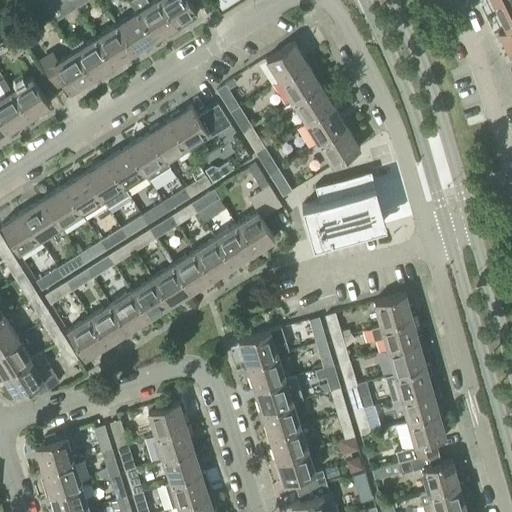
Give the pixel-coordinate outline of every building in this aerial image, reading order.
[(75,7),(70,0),(53,0),(44,6),(53,20),(75,7)] [(147,0),(130,0),(136,10),(154,36),(165,29),(166,31),(175,26),(174,24),(174,23),(159,0),(151,0),(148,2),(147,0)] [(159,0),(174,23),(187,15),(188,17),(197,12),(196,10),(189,0),(159,0)] [(511,0),(491,0),(498,13),(511,5),(511,0)] [(511,5),(498,13),(506,29),(507,32),(511,30),(511,5)] [(116,23),(133,50),(154,36),(136,10),(116,23)] [(13,25),(26,45),(38,37),(26,17),(13,25)] [(94,36),(111,63),(133,50),(116,23),(94,36)] [(26,45),(13,25),(3,31),(16,51),(26,45)] [(511,30),(507,32),(506,29),(497,33),(509,56),(511,54),(511,30)] [(73,49),(91,76),(111,63),(94,36),(73,49)] [(279,78),(306,61),(292,40),(265,57),(279,78)] [(91,76),(73,49),(58,58),(53,50),(40,59),(56,83),(63,79),(69,89),(91,76)] [(306,61),(279,78),(292,99),(319,83),(306,61)] [(9,89),(27,116),(49,102),(32,75),(9,89)] [(215,88),(228,107),(229,109),(238,103),(225,82),(215,88)] [(306,121),(333,104),(319,83),(292,99),(306,121)] [(0,94),(0,119),(6,129),(27,116),(9,89),(0,94)] [(206,108),(219,128),(230,121),(217,101),(206,108)] [(238,103),(229,109),(242,130),(251,124),(238,103)] [(219,128),(206,108),(197,113),(191,104),(169,117),(186,144),(208,131),(210,134),(219,128)] [(333,104),(306,121),(319,142),(346,125),(333,104)] [(147,131),(164,158),(186,144),(169,117),(147,131)] [(256,152),(265,146),(251,124),(242,130),(256,152)] [(346,125),(319,142),(332,163),(359,146),(346,125)] [(127,144),(144,171),(149,179),(170,167),(164,158),(147,131),(127,144)] [(106,157),(122,184),(144,171),(127,144),(106,157)] [(265,146),(256,152),(269,173),(278,167),(265,146)] [(122,184),(106,157),(85,170),(102,197),(108,206),(128,193),(122,184)] [(260,188),(268,183),(254,161),(247,166),(260,188)] [(292,189),(279,168),(278,167),(269,173),(283,195),(292,189)] [(64,184),(81,210),(102,197),(85,170),(64,184)] [(319,200),(301,205),(313,245),(379,226),(368,188),(375,186),(370,170),(314,185),(319,200)] [(182,187),(188,196),(210,182),(204,173),(182,187)] [(258,189),(271,209),(281,203),(268,183),(260,188),(258,189)] [(43,197),(59,224),(81,210),(64,184),(43,197)] [(162,199),(168,208),(188,196),(182,187),(162,199)] [(191,201),(197,210),(219,196),(213,187),(191,201)] [(235,222),(252,249),(273,236),(261,216),(271,209),(258,189),(248,195),(256,209),(235,222)] [(59,224),(43,197),(22,210),(39,237),(59,224)] [(140,213),(146,222),(168,208),(162,199),(140,213)] [(171,213),(177,223),(197,210),(191,201),(171,213)] [(39,237),(22,210),(0,223),(17,250),(39,237)] [(120,226),(125,235),(146,222),(140,213),(120,226)] [(149,227),(154,237),(177,223),(171,213),(149,227)] [(252,249),(235,222),(213,236),(230,263),(252,249)] [(99,239),(104,248),(125,235),(120,226),(99,239)] [(129,240),(134,249),(154,237),(149,227),(129,240)] [(0,253),(3,257),(12,252),(0,233),(0,253)] [(193,249),(209,276),(230,263),(213,236),(193,249)] [(77,253),(83,262),(104,248),(99,239),(77,253)] [(107,253),(113,263),(134,249),(129,240),(107,253)] [(171,262),(188,290),(209,276),(193,249),(171,262)] [(16,278),(25,273),(12,252),(3,257),(16,278)] [(83,262),(77,253),(57,266),(63,275),(83,262)] [(113,263),(107,253),(86,267),(92,276),(113,263)] [(150,275),(167,302),(188,290),(171,262),(150,275)] [(63,275),(57,266),(35,279),(41,288),(63,275)] [(66,280),(71,289),(92,276),(86,267),(66,280)] [(29,300),(38,294),(25,273),(16,278),(29,300)] [(129,288),(146,316),(167,302),(150,275),(129,288)] [(71,289),(66,280),(44,293),(50,302),(71,289)] [(146,316),(129,288),(108,302),(125,329),(146,316)] [(380,324),(411,315),(404,291),(373,300),(380,324)] [(38,294),(29,300),(42,321),(51,315),(38,294)] [(87,315),(104,342),(125,329),(108,302),(87,315)] [(324,314),(332,339),(342,336),(334,311),(324,314)] [(4,315),(0,317),(0,347),(17,337),(4,315)] [(51,315),(42,321),(55,342),(64,336),(51,315)] [(104,342),(87,315),(66,328),(83,355),(104,342)] [(316,345),(326,341),(318,315),(308,318),(316,345)] [(387,349),(418,340),(411,315),(380,324),(370,326),(374,338),(383,336),(387,349)] [(246,364),(277,353),(269,329),(238,339),(246,364)] [(64,336),(55,342),(69,363),(77,356),(64,336)] [(342,336),(332,339),(338,362),(348,359),(342,336)] [(17,337),(0,347),(0,369),(3,374),(30,357),(17,337)] [(418,340),(387,349),(393,372),(425,363),(418,340)] [(326,341),(316,345),(323,367),(333,364),(326,341)] [(41,351),(30,357),(3,374),(16,395),(31,385),(36,393),(49,387),(59,379),(41,351)] [(277,353),(246,364),(253,388),(284,378),(277,353)] [(348,359),(338,362),(345,387),(355,383),(348,359)] [(393,372),(384,375),(387,386),(397,384),(400,396),(432,387),(428,375),(432,374),(428,362),(425,363),(393,372)] [(333,364),(323,367),(330,391),(340,388),(333,364)] [(284,378),(253,388),(261,412),(292,401),(302,399),(294,374),(284,378)] [(352,410),(362,407),(355,383),(345,387),(352,410)] [(407,419),(438,411),(432,387),(400,396),(407,419)] [(340,388),(330,391),(337,415),(347,412),(340,388)] [(155,433),(185,424),(177,399),(147,409),(155,433)] [(292,401),(261,412),(268,435),(295,426),(299,425),(292,401)] [(362,407),(352,410),(359,433),(369,430),(362,407)] [(438,411),(407,419),(414,444),(406,446),(408,454),(396,458),(397,460),(397,462),(433,451),(430,440),(445,436),(438,411)] [(347,412),(337,415),(344,438),(354,435),(347,412)] [(109,421),(117,446),(127,443),(119,418),(109,421)] [(93,426),(101,451),(111,447),(104,423),(93,426)] [(162,458),(192,448),(185,424),(155,433),(162,458)] [(295,426),(268,435),(276,459),(307,448),(299,425),(295,426)] [(42,468),(73,459),(65,435),(35,445),(42,468)] [(127,443),(117,446),(125,470),(135,466),(127,443)] [(111,447),(101,451),(108,475),(119,471),(111,447)] [(192,448),(162,458),(170,481),(199,471),(192,448)] [(303,489),(326,482),(322,469),(314,471),(307,448),(276,459),(283,481),(299,476),(303,489)] [(420,466),(427,491),(458,482),(451,457),(441,460),(438,449),(433,451),(397,462),(397,460),(369,468),(372,478),(400,470),(400,472),(420,466)] [(47,482),(42,484),(46,494),(50,493),(81,483),(73,459),(42,468),(47,482)] [(135,466),(125,470),(132,493),(142,489),(135,466)] [(170,481),(164,483),(171,506),(177,504),(177,505),(207,495),(203,483),(207,482),(203,470),(200,471),(199,471),(170,481)] [(116,498),(126,495),(119,471),(108,475),(116,498)] [(420,493),(419,494),(422,504),(424,511),(443,511),(465,506),(462,494),(465,493),(462,481),(458,482),(429,491),(427,491),(423,493),(421,493),(420,493)] [(326,482),(303,489),(306,498),(290,503),(292,511),(338,511),(331,490),(329,491),(326,482)] [(81,483),(50,493),(56,511),(72,511),(88,507),(81,483)] [(138,511),(149,511),(142,489),(132,493),(138,511)] [(120,511),(131,511),(126,495),(116,498),(120,511)] [(212,511),(207,495),(177,505),(179,511),(212,511)] [(382,511),(393,511),(391,501),(381,504),(382,511)]
